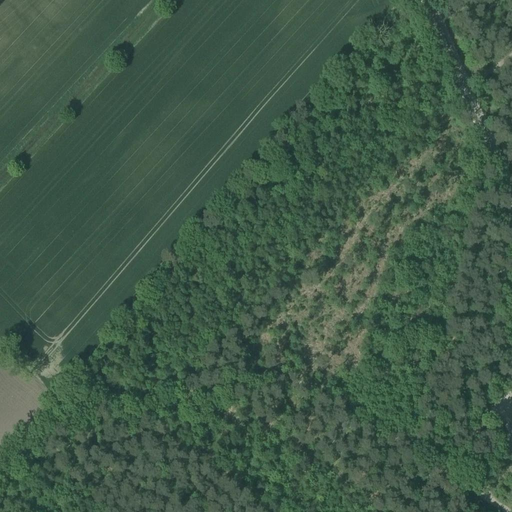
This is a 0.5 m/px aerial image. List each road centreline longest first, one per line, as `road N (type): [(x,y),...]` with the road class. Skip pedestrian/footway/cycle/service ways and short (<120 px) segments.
road 1 (track): [(0,496),(27,445),(72,397),(134,418),(254,380),(288,379),(408,445)]
road 2 (track): [(408,445),(490,149)]
road 3 (unclassified): [(511,199),(426,0)]
